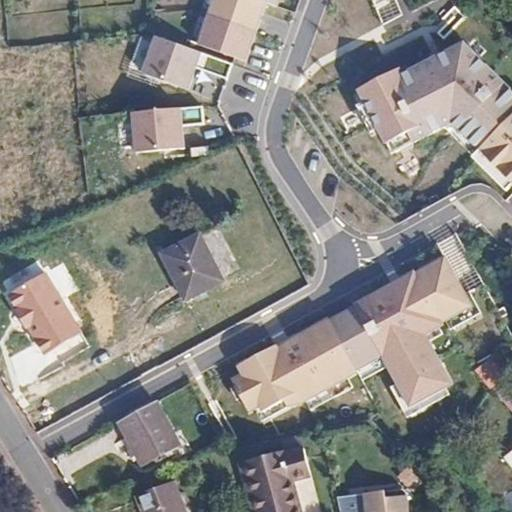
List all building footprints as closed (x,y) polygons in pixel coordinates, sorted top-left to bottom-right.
[(218,0),(203,46),(250,62),(270,3),(280,7),(281,0),(218,0)] [(396,0),(371,0),(382,24),(403,16),(396,0)] [(156,41),(144,78),(188,93),(196,72),(227,83),(233,67),(156,41)] [(407,134),(412,143),(443,127),(453,124),(481,150),(473,154),(494,178),(501,171),(511,182),(511,91),(465,44),(403,77),(402,70),(360,90),(366,101),(358,105),(371,133),(379,129),(386,145),(407,134)] [(205,111),(136,118),(141,158),(188,154),(185,131),(207,129),(205,111)] [(453,124),(443,127),(473,154),(481,150),(453,124)] [(386,145),(391,154),(412,143),(407,134),(386,145)] [(454,201),(433,212),(440,223),(464,212),(454,201)] [(181,310),(219,290),(195,244),(156,264),(181,310)] [(277,347),(239,366),(244,375),(233,381),(250,413),(260,407),(263,413),(285,402),(288,408),(302,405),(359,375),(358,373),(384,360),(411,411),(453,389),(427,339),(445,330),(444,327),(474,311),(449,263),(419,279),(418,277),(357,308),(358,310),(331,324),(331,322),(278,350),(277,347)] [(116,423),(139,465),(175,446),(153,404),(116,423)] [(267,511),(309,511),(299,479),(318,474),(310,448),(294,453),(292,449),(253,461),(267,511)] [(153,511),(195,511),(183,478),(146,493),(153,511)] [(368,511),(412,511),(412,490),(368,491),(368,511)]
